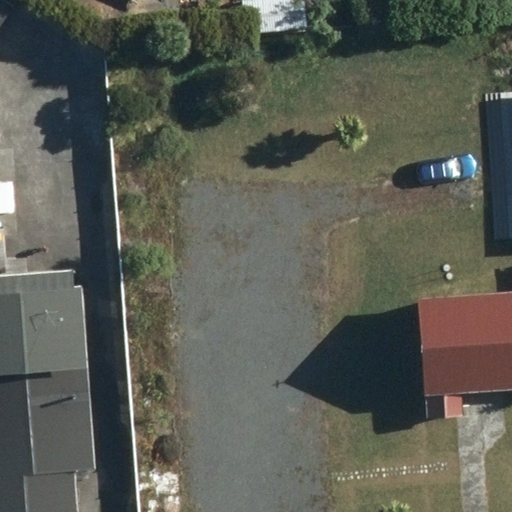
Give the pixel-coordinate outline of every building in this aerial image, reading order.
[(409,90),(364,91),(367,172),(413,170),(409,90)] [(220,121),(186,122),(188,289),(222,289),(220,121)] [(330,142),(240,137),(237,185),(328,190),(330,142)] [(10,154),(0,154),(0,212),(13,212),(10,154)] [(70,273),(0,276),(0,511),(70,511),(68,468),(89,467),(79,285),(71,286),(70,273)] [(511,288),(410,294),(415,392),(420,392),(421,417),(459,415),(458,391),(511,388),(511,288)]
